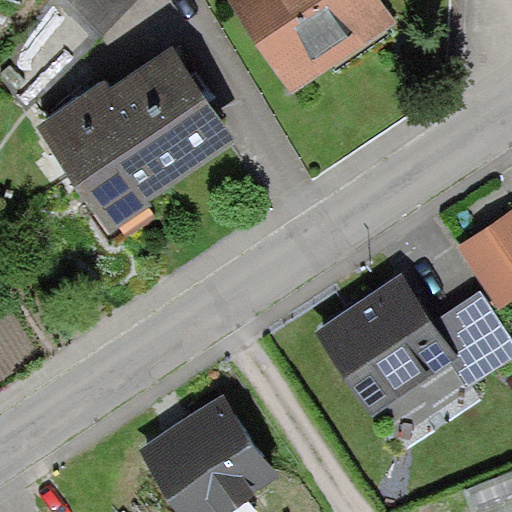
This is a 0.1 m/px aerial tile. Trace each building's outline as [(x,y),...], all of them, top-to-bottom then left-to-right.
[(112,0),(83,0),(99,15),(112,0)] [(381,0),(246,0),(299,81),(394,19),(381,0)] [(105,86),(49,123),(111,215),(230,135),(177,57),(113,99),(105,86)] [(511,217),(470,245),(493,279),(508,300),(511,297),(511,217)] [(435,321),(402,274),(318,331),(374,412),(458,355),(435,321)] [(511,330),(483,288),(435,321),(458,355),(472,376),(511,348),(511,330)] [(228,393),(149,445),(192,511),(211,511),(277,469),(228,393)]
